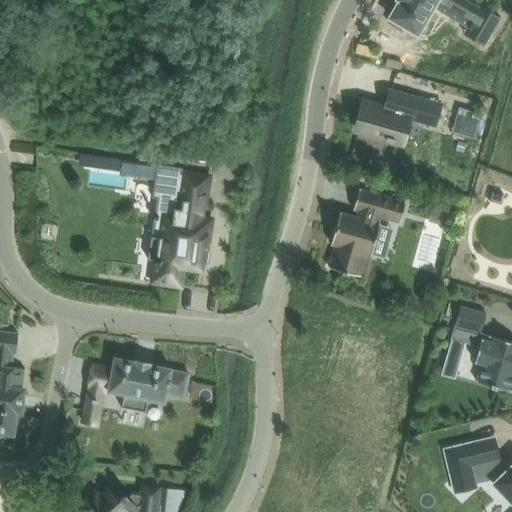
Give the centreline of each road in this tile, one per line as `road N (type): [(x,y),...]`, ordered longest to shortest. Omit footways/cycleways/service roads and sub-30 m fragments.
road 1 (residential): [(263,328),(295,231),(331,45),(353,0)]
road 2 (residential): [(70,314),(263,328)]
road 3 (residential): [(70,314),(43,456),(23,468),(0,467)]
road 4 (residential): [(235,511),(262,459),(267,429),(263,328)]
road 5 (residential): [(0,164),(9,263),(34,295),(70,314)]
